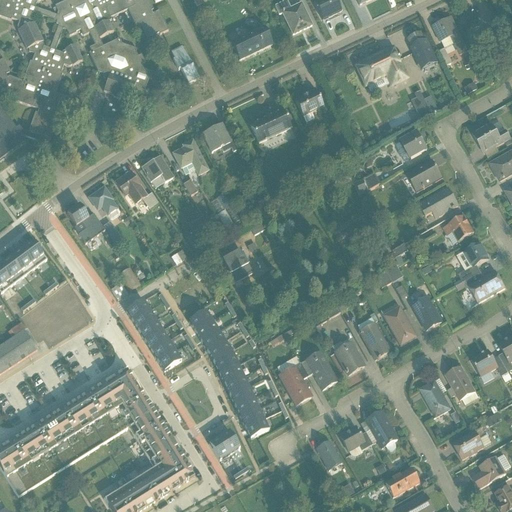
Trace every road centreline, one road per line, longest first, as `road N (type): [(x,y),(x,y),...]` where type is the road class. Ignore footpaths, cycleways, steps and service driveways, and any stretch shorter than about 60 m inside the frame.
road 1 (residential): [(36,215),(222,100),(436,0)]
road 2 (residential): [(511,253),(448,128),(511,87)]
road 3 (residential): [(463,511),(387,383)]
road 4 (residential): [(387,383),(511,312)]
road 5 (residential): [(156,400),(203,377),(217,414),(182,440)]
road 6 (residential): [(36,215),(107,323)]
road 7 (residential): [(281,443),(387,383)]
